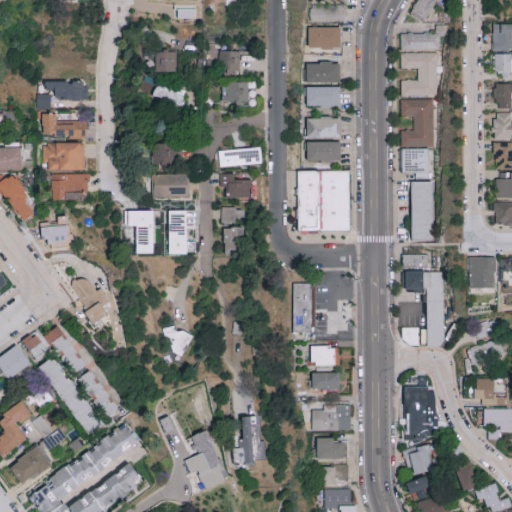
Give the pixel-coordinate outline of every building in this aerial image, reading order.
[(427,22),(437,0),(417,0),(411,14),(427,22)] [(310,7),(310,21),(345,21),(345,7),(310,7)] [(491,50),(511,50),(511,25),(491,25),(491,50)] [(340,48),(340,27),(308,27),(308,48),(340,48)] [(439,50),(439,33),(400,33),(400,50),(439,50)] [(154,72),(175,72),(175,51),(154,51),(154,72)] [(219,72),(238,72),(238,52),(219,52),(219,72)] [(400,96),(436,96),(436,53),(400,53),(400,68),(417,68),(417,80),(400,80),(400,96)] [(511,54),(494,54),(494,76),(511,76),(511,54)] [(305,63),(305,83),(339,83),(339,63),(305,63)] [(43,91),(53,91),(53,101),(86,101),(86,80),(43,80),(43,91)] [(247,83),(222,83),(222,103),(247,103),(247,83)] [(511,93),(511,83),(494,83),(494,109),(511,109),(511,93)] [(155,85),(154,101),(183,102),(184,86),(155,85)] [(339,107),(339,87),(305,87),(305,107),(339,107)] [(37,108),(51,108),(51,93),(36,94),(37,108)] [(400,102),(401,116),(412,115),(412,130),(400,130),(400,146),(432,146),(430,101),(400,102)] [(13,113),(0,113),(0,122),(13,122),(13,113)] [(57,123),(56,113),(41,113),(41,138),(85,137),(85,122),(57,123)] [(511,113),(492,113),(492,140),(511,139),(511,124),(511,113)] [(339,117),(305,117),(305,138),(339,138),(339,117)] [(83,142),(44,142),(44,171),(83,171),(83,142)] [(340,162),(340,142),(306,142),(306,162),(340,162)] [(511,142),(493,143),(493,169),(511,169),(511,160),(511,142)] [(175,144),(151,144),(151,165),(175,165),(175,144)] [(0,171),(21,171),(21,147),(0,147),(0,171)] [(259,166),(259,149),(218,149),(218,166),(259,166)] [(431,149),(431,180),(417,180),(417,172),(405,173),(404,149),(431,149)] [(12,172),(0,179),(0,190),(19,222),(36,213),(12,172)] [(511,198),(511,173),(494,173),(494,198),(511,198)] [(51,199),(86,199),(86,175),(51,175),(51,199)] [(152,197),(187,197),(187,175),(152,175),(152,197)] [(324,235),(300,236),(301,200),(301,176),(323,175),(351,175),(351,199),(352,235),(324,235)] [(219,176),(219,199),(252,199),(252,176),(219,176)] [(433,241),(433,181),(409,181),(409,241),(433,241)] [(511,226),(511,202),(493,202),(493,226),(511,226)] [(221,222),(243,222),(243,208),(221,208),(221,222)] [(152,209),(124,210),(125,223),(152,222),(152,209)] [(186,254),(187,209),(169,209),(168,253),(186,254)] [(152,251),(153,226),(136,225),(135,250),(152,251)] [(59,251),(46,228),(34,235),(47,258),(59,251)] [(242,228),(222,228),(222,252),(242,252),(242,228)] [(468,257),(468,293),(494,293),(494,257),(468,257)] [(431,260),(431,272),(406,272),(406,260),(407,258),(431,258),(431,260)] [(511,258),(498,258),(499,283),(502,283),(502,289),(511,288),(511,258)] [(94,325),(108,316),(102,305),(105,303),(85,272),(67,284),(94,325)] [(445,275),(446,304),(446,320),(447,350),(446,350),(428,350),(427,321),(427,303),(403,304),(403,274),(445,275)] [(317,333),(297,333),(296,322),(295,287),(316,287),(317,322),(317,333)] [(354,327),(340,328),(339,321),(339,313),(354,313),(354,321),(354,327)] [(475,324),(476,337),(499,335),(498,322),(475,324)] [(233,333),(242,333),(242,323),(233,323),(233,333)] [(44,335),(73,375),(86,366),(58,326),(44,335)] [(185,329),(175,332),(173,326),(164,328),(173,356),(192,350),(185,329)] [(419,331),(420,350),(403,346),(403,331),(419,331)] [(21,341),(34,359),(47,351),(33,332),(21,341)] [(473,367),(504,356),(498,339),(467,349),(473,367)] [(0,355),(0,369),(8,381),(31,365),(16,344),(0,355)] [(338,366),(338,346),(310,346),(310,366),(338,366)] [(38,367),(88,436),(103,425),(53,357),(38,367)] [(105,419),(118,410),(90,370),(77,379),(105,419)] [(338,390),(338,372),(310,372),(310,390),(338,390)] [(482,406),(494,406),(494,378),(474,378),(474,400),(482,400),(482,406)] [(426,394),(426,387),(403,387),(403,439),(436,439),(436,394),(426,394)] [(0,457),(26,441),(16,425),(30,415),(22,402),(0,415),(0,424),(5,433),(0,436),(0,457)] [(312,406),(312,431),(350,431),(350,406),(312,406)] [(495,433),(511,433),(511,409),(483,409),(483,430),(495,430),(495,433)] [(241,417),(241,437),(231,438),(232,464),(265,462),(264,441),(260,441),(259,416),(241,417)] [(49,431),(42,417),(33,421),(41,435),(49,431)] [(147,453),(128,425),(28,492),(41,511),(98,511),(143,483),(130,464),(147,453)] [(41,443),(48,451),(65,437),(59,429),(41,443)] [(195,457),(184,461),(190,474),(197,471),(204,489),(226,481),(206,431),(187,438),(195,457)] [(345,459),(345,439),(315,439),(315,459),(345,459)] [(21,485),(52,463),(39,445),(8,466),(21,485)] [(404,449),(408,474),(433,471),(429,446),(404,449)] [(455,470),(461,491),(477,487),(471,465),(455,470)] [(321,484),(348,484),(348,466),(321,466),(321,484)] [(404,482),(408,494),(415,491),(418,500),(426,497),(424,489),(430,487),(426,476),(404,482)] [(507,497),(500,500),(493,483),(474,491),(477,500),(483,498),(489,511),(495,511),(511,506),(507,497)] [(353,511),(353,489),(324,489),(324,508),(338,508),(338,511),(353,511)] [(414,505),(416,511),(442,511),(436,496),(414,505)]
